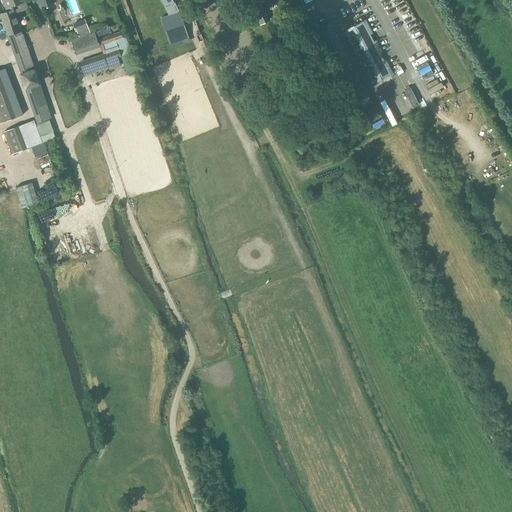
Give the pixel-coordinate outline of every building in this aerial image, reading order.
[(25,0),(2,0),(7,12),(1,14),(8,36),(9,36),(21,31),(14,10),(13,10),(12,6),(25,1),(26,1),(25,0)] [(41,0),(45,9),(52,6),(49,0),(41,0)] [(250,0),(261,23),(268,19),(260,2),(265,0),(250,0)] [(181,12),(162,18),(170,43),(189,37),(181,12)] [(85,19),(73,24),(77,32),(78,37),(91,32),(89,28),(85,19)] [(363,22),(345,31),(373,84),(390,75),(394,73),(387,60),(385,61),(381,53),(383,52),(377,41),(375,41),(371,35),(373,34),(366,20),(363,22)] [(108,27),(95,32),(97,37),(112,32),(120,29),(119,24),(108,27)] [(358,108),(371,101),(332,28),(319,35),(358,108)] [(118,58),(122,56),(116,40),(122,38),(121,32),(97,40),(95,33),(73,41),(77,53),(103,44),(107,54),(81,63),(85,75),(110,67),(111,69),(121,66),(118,58)] [(0,74),(0,121),(1,123),(15,118),(16,117),(0,74)] [(41,85),(26,90),(27,91),(33,111),(40,108),(48,106),(41,85)] [(12,155),(22,151),(28,149),(19,126),(15,128),(4,132),(12,155)] [(44,143),(32,147),(35,157),(48,153),(44,143)] [(23,210),(39,204),(32,183),(16,189),(23,210)]
